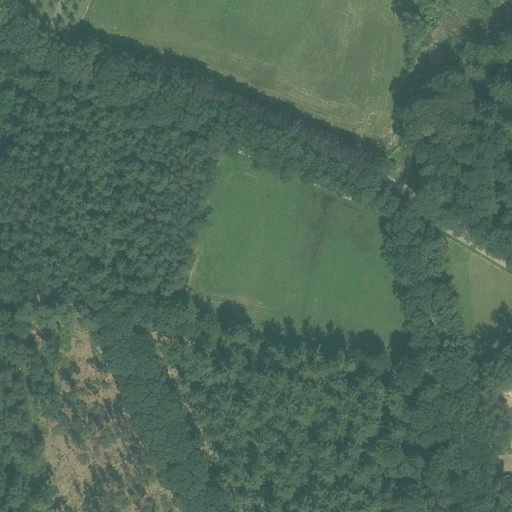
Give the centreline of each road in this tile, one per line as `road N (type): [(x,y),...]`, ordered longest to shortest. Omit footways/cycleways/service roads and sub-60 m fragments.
road 1 (tertiary): [(45,39),(410,190)]
road 2 (unclassified): [(479,511),(410,190)]
